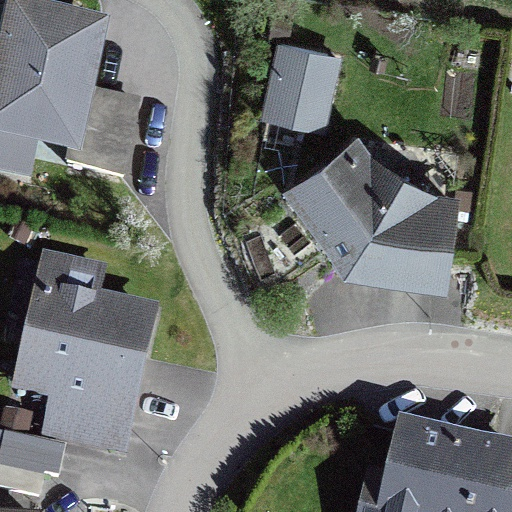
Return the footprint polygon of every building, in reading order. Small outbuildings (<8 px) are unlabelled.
[(0,130),(71,145),(67,165),(123,177),(138,105),(85,93),(99,29),(15,10),(7,48),(1,47),(0,52),(0,130)] [(280,43),(269,95),(306,103),(309,88),(319,91),(327,53),(280,43)] [(350,260),(439,273),(450,200),(390,192),(355,144),(296,187),(350,260)] [(43,291),(22,387),(56,395),(47,432),(119,448),(149,314),(43,291)] [(511,511),(511,457),(404,432),(384,511),(511,511)] [(5,434),(0,457),(0,463),(58,476),(64,447),(5,434)]
